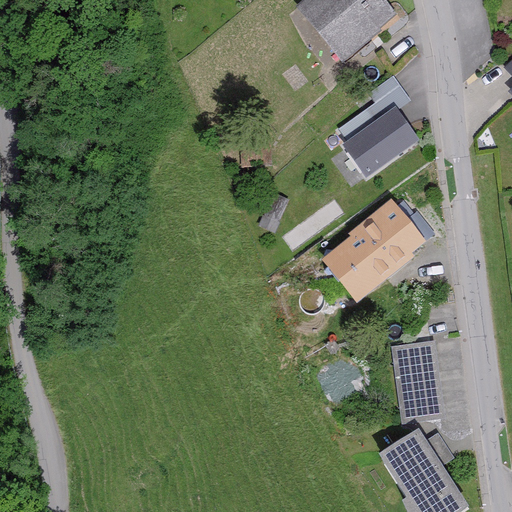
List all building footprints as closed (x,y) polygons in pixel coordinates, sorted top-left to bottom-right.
[(390,22),(371,0),(306,0),(293,11),(337,65),(390,22)] [(364,113),(373,125),(339,149),(362,180),(413,144),(392,114),(406,104),(390,81),(366,99),(372,107),(364,113)] [(271,236),(285,203),(270,197),(257,230),(271,236)] [(422,252),(385,208),(317,265),(354,309),(422,252)] [(439,420),(430,345),(389,350),(398,425),(439,420)] [(402,503),(396,507),(398,511),(463,511),(410,436),(373,462),(402,503)]
